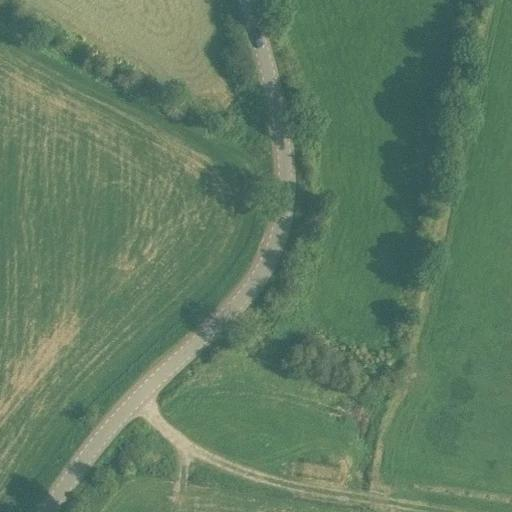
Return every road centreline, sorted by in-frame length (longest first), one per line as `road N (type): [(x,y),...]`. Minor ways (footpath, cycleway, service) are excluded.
road 1 (secondary): [(46,511),(98,442),(229,313),(277,235),(284,165),(245,0)]
road 2 (track): [(439,511),(265,481),(186,449),(134,404)]
